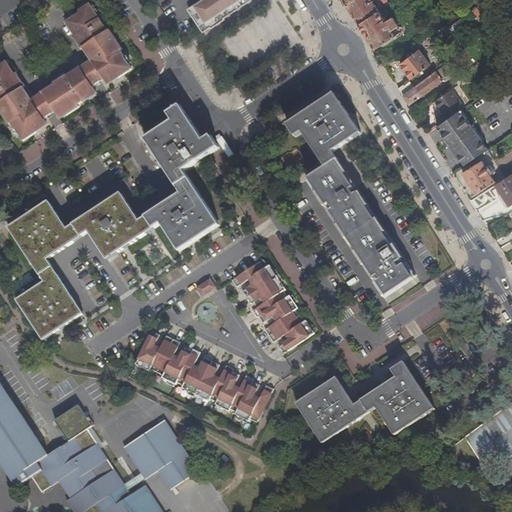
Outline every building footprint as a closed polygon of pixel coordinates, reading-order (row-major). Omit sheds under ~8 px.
[(204,31),(213,25),(249,0),(202,0),(189,9),(204,31)] [(353,15),(360,25),(380,12),(372,0),(355,0),(347,6),(353,15)] [(105,35),(88,10),(64,26),(89,65),(100,81),(107,77),(110,82),(127,69),(118,55),(120,54),(107,34),(105,35)] [(386,22),(380,12),(360,25),(372,44),(376,50),(395,37),(392,32),(399,27),(393,18),(386,22)] [(493,30),(482,12),(478,15),(489,33),(493,30)] [(435,43),(438,47),(476,22),(473,17),(459,26),(444,37),(435,43)] [(458,24),(442,34),(444,37),(459,26),(458,24)] [(511,70),(511,61),(505,49),(498,52),(508,73),(511,70)] [(422,51),(402,64),(412,80),(433,67),(422,51)] [(441,79),(459,66),(454,59),(416,87),(403,96),(406,99),(410,105),(443,81),(441,79)] [(100,81),(89,65),(84,68),(78,72),(89,89),(90,91),(102,83),(100,81)] [(29,104),(3,66),(0,68),(0,118),(7,129),(9,128),(18,142),(36,130),(34,126),(40,122),(29,104)] [(107,77),(100,81),(102,83),(104,88),(115,81),(116,82),(130,73),(127,69),(110,82),(107,77)] [(84,92),(89,89),(78,72),(40,97),(52,116),(56,122),(85,102),(83,99),(84,92)] [(403,96),(416,87),(411,80),(398,87),(403,96)] [(90,91),(89,89),(84,92),(83,99),(85,102),(94,97),(90,91)] [(448,119),(460,111),(464,108),(451,90),(436,101),(448,119)] [(305,133),(327,168),(310,180),(312,184),(327,207),(331,205),(334,210),(331,213),(374,279),(378,276),(381,281),(377,284),(382,292),(409,274),(404,266),(400,269),(397,264),(401,261),(358,195),(355,197),(351,191),(354,189),(340,168),(337,162),(339,160),(335,153),(362,135),(337,96),(297,122),(305,133)] [(41,123),(52,116),(40,97),(33,102),(29,104),(40,122),(41,123)] [(42,341),(82,316),(47,260),(90,231),(108,259),(162,224),(181,252),(221,226),(186,171),(219,149),(211,137),(204,142),(181,106),(171,113),(177,121),(146,140),(183,195),(140,222),(122,194),(67,230),(49,202),(8,228),(44,283),(16,301),(42,341)] [(460,111),(448,119),(436,127),(450,147),(448,148),(455,158),(457,157),(463,167),(487,151),(481,141),(460,111)] [(36,130),(18,142),(21,146),(35,136),(34,135),(44,128),(41,123),(40,122),(34,126),(36,130)] [(305,133),(297,122),(290,127),(297,138),(305,133)] [(62,125),(56,129),(62,139),(69,135),(62,125)] [(19,156),(25,163),(37,153),(31,146),(19,156)] [(482,161),(463,174),(477,195),(496,182),(482,161)] [(509,206),(511,204),(511,175),(496,186),(509,206)] [(511,249),(511,247),(509,243),(500,248),(504,255),(511,249)] [(262,263),(231,284),(236,291),(248,283),(250,281),(254,286),(252,288),(241,295),(250,308),(260,301),(262,299),(266,305),(264,306),(252,314),(256,321),(258,320),(263,326),(273,319),(275,318),(279,323),(276,325),(264,333),(273,346),(285,337),(287,336),(291,341),(289,343),(279,350),(284,356),(315,336),(306,323),(304,325),(296,313),(298,311),(289,299),(287,300),(283,294),(285,293),(269,269),(267,270),(262,263)] [(201,300),(214,291),(209,282),(195,291),(201,300)] [(257,425),(273,391),(266,388),(259,401),(258,403),(253,400),(254,398),(259,387),(252,384),(253,381),(246,378),(239,391),(238,393),(233,391),(234,388),(239,377),(232,374),(233,372),(226,368),(219,381),(218,384),(212,381),(214,378),(219,367),(204,360),(199,371),(198,373),(192,371),(193,369),(200,355),(193,352),(191,354),(185,351),(179,361),(178,364),(172,361),(173,358),(180,345),(166,338),(159,352),(158,354),(152,351),(153,349),(159,338),(151,334),(135,367),(149,374),(150,372),(163,378),(162,381),(175,387),(176,385),(183,388),(182,390),(209,404),(210,402),(216,405),(215,407),(229,414),(230,412),(236,415),(235,417),(249,424),(250,421),(257,425)] [(378,407),(378,409),(397,436),(435,409),(403,361),(391,369),(397,377),(356,404),(337,377),(297,404),(323,444),(378,407)] [(0,460),(18,487),(33,477),(43,492),(60,481),(72,499),(68,501),(75,511),(163,511),(146,486),(132,496),(128,491),(124,484),(88,430),(95,426),(92,422),(91,422),(90,421),(92,420),(90,418),(88,419),(79,406),(56,422),(70,442),(49,456),(0,381),(0,460)] [(511,402),(463,438),(468,445),(486,472),(511,454),(511,402)] [(165,421),(127,446),(143,471),(148,479),(161,470),(175,490),(200,474),(165,421)] [(143,471),(124,484),(128,491),(148,479),(143,471)]
